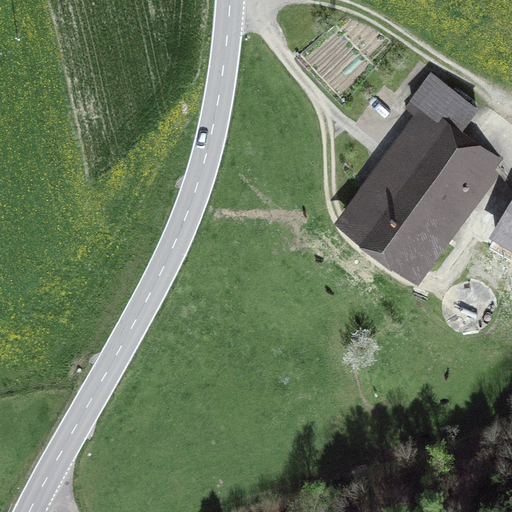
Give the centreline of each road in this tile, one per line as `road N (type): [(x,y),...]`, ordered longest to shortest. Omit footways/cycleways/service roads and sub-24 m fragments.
road 1 (secondary): [(30,511),(189,208),(216,108),(229,7)]
road 2 (residential): [(229,7),(257,17),(328,115)]
